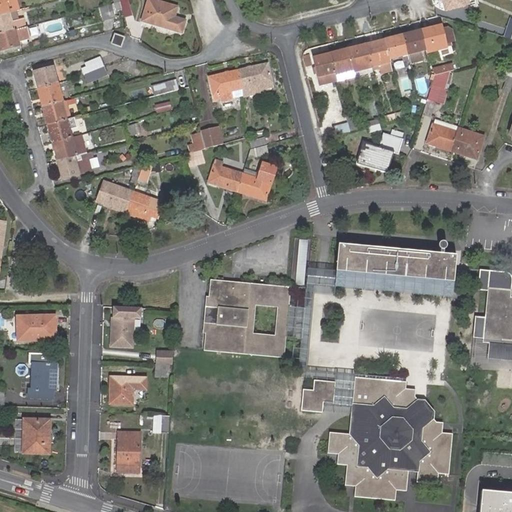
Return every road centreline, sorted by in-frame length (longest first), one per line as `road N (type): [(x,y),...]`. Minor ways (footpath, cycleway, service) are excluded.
road 1 (residential): [(86,264),(136,266),(326,205)]
road 2 (residential): [(229,0),(239,19),(282,34),(326,205)]
road 3 (residential): [(86,264),(80,503)]
road 4 (residential): [(326,205),(424,198),(511,205)]
road 5 (residential): [(0,180),(47,238),(86,264)]
